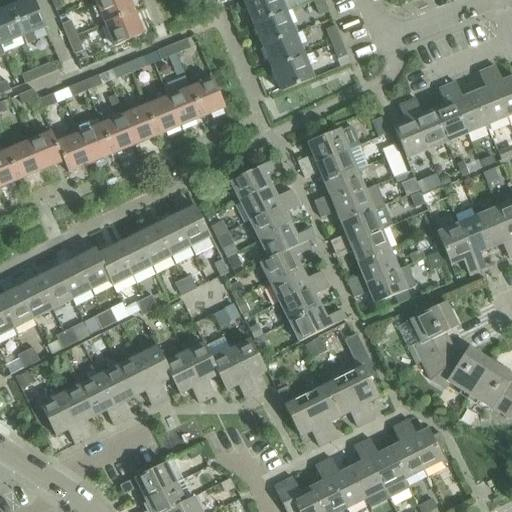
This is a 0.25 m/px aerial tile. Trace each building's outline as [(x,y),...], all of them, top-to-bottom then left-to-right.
[(32,0),(25,0),(9,7),(21,37),(22,37),(25,47),(35,43),(31,33),(43,28),(32,0)] [(63,5),(60,0),(49,0),(53,9),(63,5)] [(102,0),(95,3),(104,26),(134,13),(128,0),(102,0)] [(255,0),(245,5),(254,27),(287,14),(281,0),(255,0)] [(329,12),(323,0),(320,0),(313,3),(319,17),(329,12)] [(9,7),(0,10),(0,45),(21,37),(9,7)] [(143,36),(134,13),(104,26),(113,48),(143,36)] [(254,27),(263,50),(296,36),(287,14),(254,27)] [(60,26),(67,41),(76,37),(70,22),(60,26)] [(325,31),(332,48),(342,44),(335,27),(325,31)] [(263,50),(272,72),(305,59),(296,36),(263,50)] [(82,51),(76,37),(67,41),(73,55),(82,51)] [(188,40),(173,47),(176,56),(192,50),(188,40)] [(347,57),(342,44),(332,48),(338,61),(347,57)] [(176,56),(173,47),(158,53),(162,62),(169,59),(176,56)] [(184,74),(176,56),(169,59),(176,77),(184,74)] [(144,59),(128,66),(132,75),(148,68),(144,59)] [(314,81),(305,59),(272,72),(281,95),(314,81)] [(50,65),(35,71),(39,80),(54,73),(50,65)] [(117,81),(132,75),(128,66),(113,72),(117,81)] [(495,69),(487,72),(507,119),(511,117),(511,79),(501,84),(495,69)] [(24,86),(39,80),(35,71),(21,77),(24,86)] [(490,127),(507,119),(487,72),(479,75),(486,90),(473,95),(489,132),(491,131),(490,127)] [(97,77),(82,83),(86,92),(101,86),(97,77)] [(213,81),(212,81),(191,90),(203,120),(225,111),(213,81)] [(6,83),(0,85),(0,95),(9,92),(6,83)] [(71,99),(86,92),(82,83),(68,90),(71,99)] [(486,133),(489,132),(473,95),(462,100),(456,85),(447,88),(467,136),(484,129),(486,133)] [(450,143),(467,136),(447,88),(439,92),(445,107),(434,112),(449,149),(452,147),(450,143)] [(191,90),(168,99),(180,130),(203,120),(191,90)] [(22,106),(37,100),(33,91),(18,97),(22,106)] [(53,96),(38,102),(41,111),(56,105),(53,96)] [(168,99),(146,109),(158,139),(180,130),(168,99)] [(446,150),(449,149),(434,112),(422,117),(415,102),(407,105),(427,153),(445,145),(446,150)] [(409,160),(427,153),(407,105),(398,109),(405,124),(393,129),(408,165),(411,164),(409,160)] [(146,109),(123,118),(135,148),(158,139),(146,109)] [(377,137),(389,133),(383,117),(371,122),(377,137)] [(123,118),(101,127),(113,157),(135,148),(123,118)] [(101,127),(78,137),(90,167),(113,157),(101,127)] [(313,158),(298,164),(301,172),(349,153),(360,148),(351,128),(308,145),(313,158)] [(51,135),(28,145),(41,174),(63,165),(55,146),(56,146),(51,135)] [(68,176),(90,167),(78,137),(56,146),(55,146),(63,165),(68,176)] [(28,145),(6,154),(18,183),(41,174),(28,145)] [(399,156),(394,145),(381,150),(386,161),(399,156)] [(511,147),(497,153),(501,163),(511,157),(511,147)] [(349,153),(301,172),(305,180),(320,174),(325,186),(357,173),(356,171),(367,166),(360,148),(349,153)] [(6,154),(0,156),(0,190),(18,183),(6,154)] [(406,173),(399,156),(386,161),(393,178),(406,173)] [(492,157),(478,163),(482,171),(495,165),(492,157)] [(237,204),(238,206),(272,189),(267,178),(282,170),(277,161),(231,183),(241,202),(237,204)] [(463,163),(456,166),(462,179),(469,176),(465,168),(463,163)] [(495,171),(484,175),(488,186),(499,181),(495,171)] [(314,204),(318,212),(365,192),(357,173),(325,186),(330,197),(314,204)] [(447,176),(438,180),(442,188),(450,184),(447,176)] [(421,197),(431,192),(426,180),(416,185),(421,197)] [(450,187),(443,190),(446,197),(450,195),(452,191),(450,187)] [(277,200),(272,189),(238,206),(239,208),(242,207),(251,224),(296,200),(292,192),(277,200)] [(337,214),(341,225),(373,211),(365,192),(318,212),(321,220),(337,214)] [(414,208),(424,204),(419,192),(409,196),(414,208)] [(432,194),(422,198),(425,204),(434,200),(432,194)] [(300,209),(296,200),(251,224),(259,241),(256,243),(257,245),(292,227),(286,216),(300,209)] [(511,203),(498,210),(511,243),(511,203)] [(331,243),(334,251),(392,227),(384,208),(373,212),(373,211),(341,225),(346,237),(331,243)] [(196,209),(176,219),(192,250),(212,240),(196,209)] [(471,210),(454,217),(458,226),(478,274),(486,271),(479,255),(491,251),(476,215),(474,216),(471,210)] [(509,261),(511,260),(511,243),(498,210),(497,210),(480,217),(478,214),(476,215),(491,251),(503,246),(509,261)] [(176,219),(157,229),(172,259),(192,250),(176,219)] [(210,228),(216,241),(227,236),(221,223),(210,228)] [(470,278),(478,274),(458,226),(441,234),(439,230),(436,231),(451,267),(463,262),(470,278)] [(297,238),(292,227),(257,245),(258,247),(261,245),(269,262),(270,263),(307,243),(307,244),(316,240),(312,231),(297,238)] [(353,254),(358,265),(390,252),(382,232),(393,228),(392,227),(334,251),(338,260),(353,254)] [(157,229),(137,239),(152,269),(172,259),(157,229)] [(232,245),(227,236),(216,241),(221,251),(232,245)] [(137,239),(117,248),(132,279),(152,269),(137,239)] [(311,252),(307,244),(307,243),(270,263),(269,262),(261,266),(271,285),(267,287),(268,288),(302,271),(297,259),(311,252)] [(113,289),(132,279),(117,248),(99,257),(98,258),(111,284),(110,284),(113,289)] [(347,283),(351,292),(398,272),(390,252),(358,265),(363,277),(347,283)] [(421,252),(409,257),(413,266),(425,261),(421,252)] [(97,253),(76,263),(91,294),(110,284),(111,284),(98,258),(99,257),(97,253)] [(445,267),(440,254),(425,261),(430,273),(445,267)] [(236,255),(228,260),(234,272),(242,268),(236,255)] [(222,279),(230,275),(224,262),(216,266),(222,279)] [(76,263),(56,273),(72,304),(91,294),(76,263)] [(308,281),(302,271),(268,288),(269,291),(273,289),(281,305),(327,282),(323,274),(308,281)] [(407,293),(398,272),(351,292),(355,300),(370,294),(375,306),(407,293)] [(56,273),(37,282),(53,313),(72,304),(56,273)] [(192,278),(183,282),(190,295),(198,291),(192,278)] [(37,282),(18,292),(33,323),(53,313),(37,282)] [(182,298),(190,295),(183,282),(176,286),(182,298)] [(331,290),(327,282),(281,305),(290,323),(286,325),(287,327),(322,310),(316,298),(331,290)] [(240,283),(230,287),(237,303),(244,299),(247,298),(240,283)] [(18,292),(0,300),(0,304),(14,333),(33,323),(18,292)] [(151,297),(143,301),(150,314),(157,310),(151,297)] [(244,299),(237,303),(239,306),(243,315),(251,312),(244,299)] [(142,318),(150,314),(143,301),(136,305),(142,318)] [(0,339),(14,333),(0,304),(0,339)] [(411,322),(398,329),(408,350),(414,348),(422,364),(449,350),(442,337),(457,329),(446,304),(411,322)] [(233,306),(225,311),(231,323),(240,319),(233,306)] [(327,320),(322,310),(287,327),(288,329),(292,327),(301,344),(346,322),(342,313),(327,320)] [(109,311),(102,315),(108,328),(116,324),(109,311)] [(101,332),(108,328),(102,315),(94,319),(101,332)] [(258,326),(250,330),(256,341),(263,337),(258,326)] [(71,330),(63,334),(70,347),(78,343),(71,330)] [(62,351),(70,347),(63,334),(56,338),(62,351)] [(373,387),(381,383),(357,336),(345,343),(359,371),(296,402),(289,388),(279,393),(301,439),(312,434),(320,449),(337,441),(330,425),(350,415),(358,430),(376,421),(368,406),(379,400),(373,387)] [(101,337),(94,340),(105,361),(111,358),(101,337)] [(211,337),(203,341),(205,345),(210,355),(219,351),(211,337)] [(264,338),(256,342),(261,352),(269,348),(264,338)] [(320,341),(304,348),(311,361),(326,353),(320,341)] [(90,342),(83,345),(87,353),(94,350),(90,342)] [(251,342),(232,351),(255,398),(263,394),(255,379),(267,373),(251,342)] [(205,345),(185,355),(208,401),(217,397),(210,382),(220,378),(220,377),(212,361),(213,360),(210,355),(205,345)] [(159,349),(139,359),(162,404),(170,400),(163,385),(173,380),(174,380),(166,364),(159,349)] [(33,350),(25,354),(31,366),(39,362),(33,350)] [(453,359),(449,350),(422,364),(432,383),(445,391),(450,384),(471,398),(492,365),(469,350),(460,363),(453,359)] [(247,402),(255,398),(232,351),(213,360),(212,361),(220,377),(220,378),(227,393),(239,387),(247,402)] [(24,370),(31,366),(25,354),(18,358),(24,370)] [(199,405),(208,401),(185,355),(166,364),(174,380),(173,380),(181,396),(192,391),(199,405)] [(153,409),(162,404),(139,359),(120,369),(135,399),(146,394),(153,409)] [(511,382),(511,377),(492,365),(471,398),(493,411),(493,410),(508,419),(511,418),(511,399),(505,394),(511,382)] [(123,405),(135,399),(120,369),(100,379),(123,425),(131,421),(123,405)] [(28,373),(17,379),(22,389),(33,383),(28,373)] [(113,430),(123,425),(100,379),(80,389),(96,420),(106,415),(113,430)] [(84,426),(96,420),(80,389),(60,399),(83,445),(91,441),(84,426)] [(75,449),(83,445),(60,399),(41,408),(56,440),(67,434),(75,449)] [(410,422),(402,426),(425,472),(440,464),(442,468),(446,466),(438,450),(445,447),(440,435),(432,438),(429,431),(417,437),(410,422)] [(401,445),(390,450),(405,481),(425,472),(402,426),(394,430),(401,445)] [(371,441),(363,445),(386,491),(384,492),(388,501),(408,491),(404,482),(405,481),(390,450),(379,456),(371,441)] [(362,464),(351,470),(369,505),(371,504),(369,499),(384,492),(386,491),(363,445),(355,450),(362,464)] [(198,450),(188,455),(191,461),(202,456),(199,449),(198,450)] [(333,461),(324,465),(347,510),(364,502),(366,506),(369,505),(351,470),(340,475),(333,461)] [(140,489),(146,500),(184,480),(175,462),(120,488),(124,497),(140,489)] [(323,483),(312,489),(324,511),(343,511),(347,510),(324,465),(316,469),(323,483)] [(170,511),(186,504),(185,503),(193,499),(184,480),(146,500),(152,511),(151,511),(170,511)] [(324,511),(312,489),(301,494),(295,480),(285,485),(287,488),(277,493),(285,511),(324,511)] [(230,484),(220,489),(223,496),(227,497),(234,493),(230,484)] [(201,511),(195,499),(193,499),(185,503),(186,504),(170,511),(201,511)] [(433,500),(418,507),(420,511),(432,511),(437,509),(433,500)]
